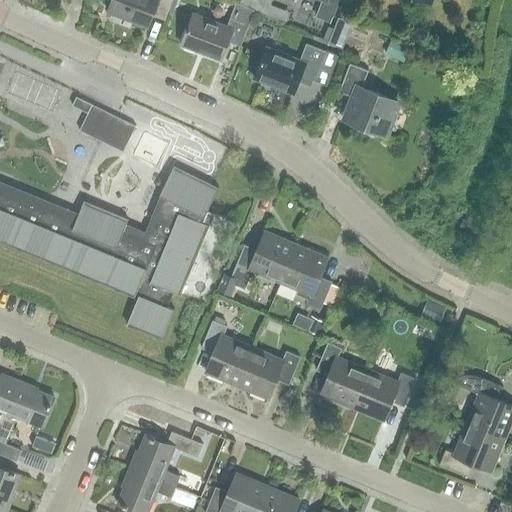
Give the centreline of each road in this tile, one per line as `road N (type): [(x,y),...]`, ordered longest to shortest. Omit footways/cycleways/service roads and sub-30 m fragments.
road 1 (unclassified): [(511,312),(391,246),(277,145),(0,15)]
road 2 (residential): [(454,511),(111,373)]
road 3 (residential): [(56,511),(111,373)]
road 4 (residential): [(111,373),(0,326)]
